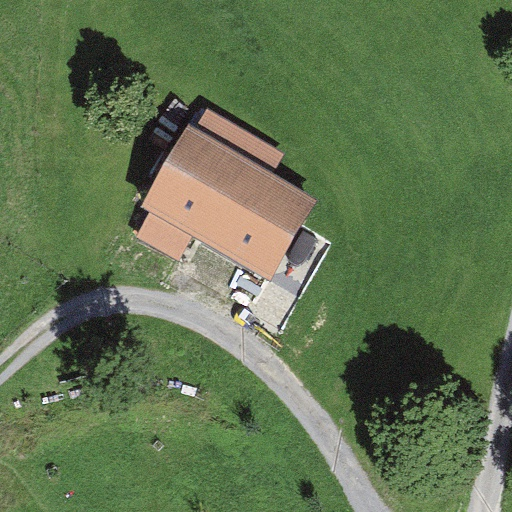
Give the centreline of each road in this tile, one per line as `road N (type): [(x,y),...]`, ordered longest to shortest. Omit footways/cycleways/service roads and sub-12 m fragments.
road 1 (track): [(381,511),(257,354),(179,314),(108,299),(0,358)]
road 2 (track): [(483,511),(511,364)]
